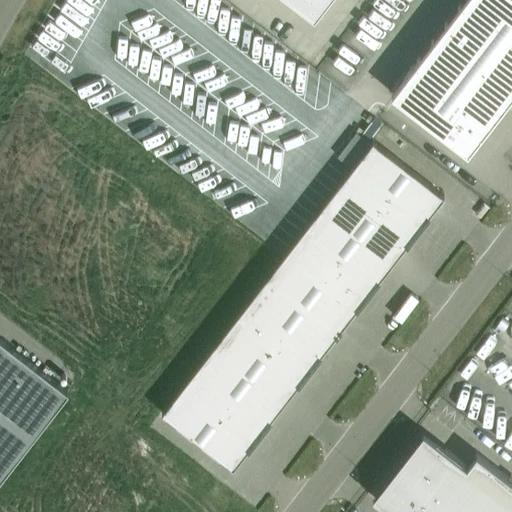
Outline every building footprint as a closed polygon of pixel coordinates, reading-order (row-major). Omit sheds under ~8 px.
[(294,0),(314,15),(325,0),(294,0)] [(511,92),(511,0),(462,0),(391,92),(467,151),(511,92)] [(443,193),(372,138),(266,274),(338,329),(443,193)] [(338,329),(266,274),(228,324),(161,410),(232,465),(338,329)] [(0,476),(68,389),(0,336),(0,476)] [(511,511),(511,477),(476,449),(466,462),(423,430),(372,495),(394,511),(511,511)]
